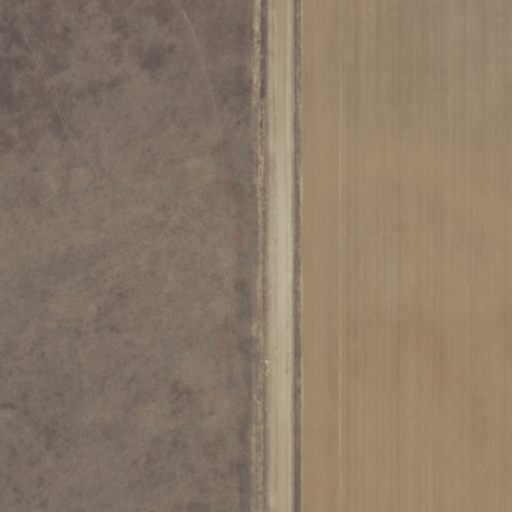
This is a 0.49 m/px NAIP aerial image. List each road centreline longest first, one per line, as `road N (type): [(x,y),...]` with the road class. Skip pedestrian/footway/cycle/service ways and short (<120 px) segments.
road 1 (residential): [(285,511),(285,0)]
road 2 (residential): [(511,329),(396,286),(375,254),(376,0)]
